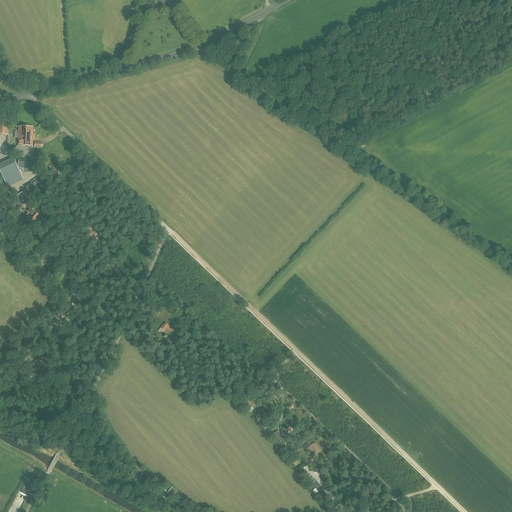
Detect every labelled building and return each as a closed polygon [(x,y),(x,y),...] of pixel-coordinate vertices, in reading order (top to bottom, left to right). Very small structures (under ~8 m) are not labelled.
[(160,11),(167,9),(166,5),(163,6),(163,4),(164,4),(163,0),(147,0),(148,4),(149,4),(151,11),(160,9),(160,11)] [(18,138),(18,145),(32,145),(32,140),(32,127),(24,126),(19,126),(18,133),(18,138)] [(0,171),(3,177),(5,181),(20,174),(12,158),(10,159),(0,163),(0,171)] [(49,180),(36,186),(37,189),(50,184),(49,180)] [(32,209),(30,207),(27,211),(29,213),(26,216),(29,219),(31,222),(33,221),(32,220),(37,214),(32,210),(32,209)] [(95,232),(88,229),(85,235),(88,237),(87,239),(90,241),(91,238),(93,239),(95,236),(94,235),(95,232)] [(55,268),(48,268),(48,275),(51,275),(51,277),(56,277),(56,271),(55,271),(55,268)] [(55,319),(48,323),(51,328),(58,324),(58,326),(59,326),(61,325),(61,324),(60,322),(61,322),(61,321),(60,322),(59,320),(57,321),(55,319)] [(166,323),(161,328),(164,331),(166,329),(172,334),(174,331),(166,323)] [(33,353),(36,357),(40,353),(34,347),(30,350),(33,353)] [(40,356),(29,367),(32,369),(37,365),(40,368),(46,363),(40,356)] [(248,394),(244,396),(247,400),(245,402),(250,408),(252,407),(253,407),(253,406),(255,405),(249,398),(251,397),(248,394)] [(278,444),(282,441),(276,433),(272,436),(278,444)] [(314,443),(311,445),(311,446),(309,448),(314,455),(321,450),(316,443),(314,444),(314,443)] [(315,481),(312,478),(309,480),(319,493),(323,490),(315,481)] [(184,497),(173,487),(169,491),(174,496),(172,498),(177,501),(179,499),(181,501),(184,497)]
